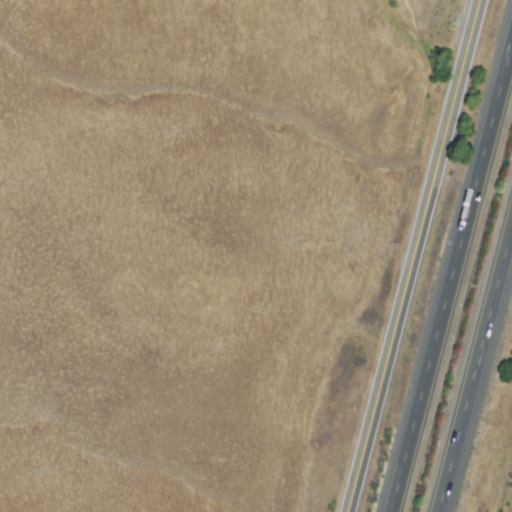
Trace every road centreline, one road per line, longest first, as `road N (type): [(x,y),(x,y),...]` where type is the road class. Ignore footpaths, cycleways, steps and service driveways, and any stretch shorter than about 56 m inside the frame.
road 1 (tertiary): [(482,0),(350,511)]
road 2 (motorway): [(511,37),(390,511)]
road 3 (motorway): [(437,511),(511,220)]
